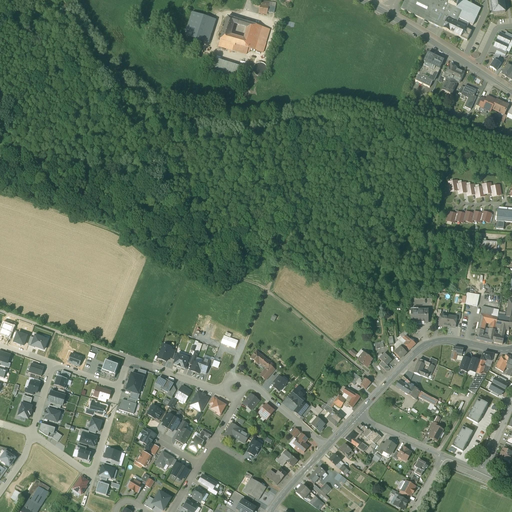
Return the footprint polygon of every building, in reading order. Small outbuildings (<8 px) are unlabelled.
[(275,6),(276,1),(269,0),(268,0),(260,0),(260,3),(258,11),(263,11),(267,12),(267,10),(274,11),(275,6)] [(444,0),(405,0),(401,9),(424,20),(424,21),(427,22),(428,21),(433,24),(444,0)] [(449,0),(448,0),(444,0),(433,24),(439,26),(446,11),(447,12),(448,9),(449,7),(450,4),(448,3),(449,0)] [(459,0),(456,7),(453,6),(452,9),(451,11),(449,14),(445,23),(442,22),(440,27),(460,36),(465,27),(466,24),(472,26),(481,8),(463,0),(459,0)] [(490,0),(492,13),(505,11),(503,0),(490,0)] [(262,25),(227,14),(220,38),(224,39),(231,41),(233,34),(230,33),(233,20),(241,23),(245,24),(248,25),(244,37),(237,35),(235,42),(248,46),(255,48),(262,25)] [(262,25),(255,48),(263,50),(270,27),(262,25)] [(465,27),(460,36),(467,40),(472,30),(465,27)] [(511,38),(511,37),(505,34),(500,32),(497,39),(508,44),(511,38)] [(224,39),(220,38),(218,43),(246,52),(248,46),(235,42),(235,44),(230,43),(231,41),(224,39)] [(505,50),(508,44),(497,39),(494,45),(499,47),(505,50)] [(443,59),(427,52),(423,60),(425,61),(420,73),(429,78),(435,65),(439,68),(443,59)] [(500,54),(495,54),(493,57),(494,58),(490,65),(496,69),(501,63),(499,61),(500,60),(497,58),(500,54)] [(241,64),(214,56),(209,71),(237,79),(241,64)] [(456,67),(450,64),(447,71),(445,75),(448,77),(447,80),(446,79),(442,88),(451,93),(455,84),(455,83),(456,81),(459,82),(460,79),(461,79),(464,72),(456,68),(456,67)] [(511,66),(508,64),(502,73),(508,77),(511,70),(511,66)] [(435,65),(429,78),(433,80),(439,68),(435,65)] [(415,80),(429,87),(433,80),(429,78),(420,73),(419,73),(415,80)] [(476,89),(466,84),(464,86),(462,93),(469,96),(465,106),(471,108),(476,96),(474,95),(474,94),(476,89)] [(496,99),(487,95),(486,99),(483,97),(480,102),(481,103),(486,105),(485,108),(491,111),(492,108),(496,99)] [(496,99),(492,108),(504,113),(507,107),(504,106),(506,102),(497,98),(496,99)] [(457,179),(448,180),(450,190),(458,188),(457,182),(457,179)] [(465,181),(457,182),(458,188),(459,192),(467,190),(466,184),(465,181)] [(490,181),(482,183),(483,185),(484,192),(492,191),(491,185),(490,181)] [(474,183),(466,184),(467,190),(468,194),(476,192),(475,186),(474,183)] [(499,183),(491,185),(492,191),(493,194),(501,193),(499,183)] [(483,185),(475,186),(476,192),(476,196),(484,194),(484,192),(483,185)] [(511,210),(502,209),(501,210),(497,209),(496,219),(497,219),(496,227),(503,227),(504,220),(511,220),(511,210)] [(457,213),(449,210),(446,219),(454,221),(455,219),(457,213)] [(465,212),(458,210),(457,213),(455,219),(463,221),(464,219),(465,212)] [(474,212),(466,210),(465,212),(464,219),(472,221),(472,218),(474,212)] [(483,212),(475,210),(474,212),(472,218),(480,221),(481,218),(483,212)] [(491,212),(483,210),(483,212),(481,218),(489,221),(491,212)] [(497,241),(480,240),(479,250),(497,251),(497,241)] [(474,294),(471,293),(471,292),(467,291),(465,302),(477,305),(478,301),(479,294),(475,293),(474,294)] [(491,307),(482,305),(477,328),(475,338),(482,340),(483,335),(482,334),(485,323),(486,321),(488,322),(491,307)] [(499,309),(491,307),(488,322),(492,322),(496,323),(498,310),(499,309)] [(428,308),(411,309),(411,321),(428,321),(428,308)] [(440,314),(440,315),(439,324),(447,325),(448,316),(444,316),(444,315),(440,314)] [(506,315),(503,315),(501,328),(505,329),(509,329),(509,327),(509,326),(510,316),(506,316),(506,315)] [(456,316),(452,316),(452,317),(448,316),(447,325),(455,326),(456,318),(456,316)] [(195,333),(205,337),(208,328),(198,325),(195,333)] [(489,335),(485,334),(483,340),(492,342),(492,341),(494,333),(495,329),(490,328),(489,335)] [(501,328),(499,334),(494,333),(492,341),(502,343),(505,329),(501,328)] [(18,333),(17,333),(15,339),(13,344),(24,348),(28,337),(18,333)] [(35,335),(34,338),(34,339),(32,346),(35,347),(44,350),(47,341),(42,339),(42,337),(35,335)] [(415,345),(410,339),(407,337),(405,335),(402,338),(406,342),(404,345),(409,350),(415,345)] [(409,350),(404,345),(401,348),(406,353),(409,350)] [(463,348),(454,346),(452,355),(456,356),(456,354),(462,355),(463,348)] [(169,350),(162,347),(158,359),(166,362),(168,357),(171,350),(169,350)] [(400,347),(394,353),(400,360),(406,353),(401,348),(400,347)] [(353,357),(357,353),(351,348),(348,352),(353,357)] [(490,353),(484,351),(484,352),(484,351),(480,361),(485,362),(486,360),(494,362),(498,354),(490,352),(490,353)] [(0,360),(2,361),(9,363),(11,356),(0,352),(0,360)] [(268,362),(256,352),(251,358),(258,364),(259,362),(267,368),(260,376),(266,380),(274,370),(271,367),(273,366),(271,364),(268,362)] [(68,364),(79,368),(83,358),(71,354),(68,364)] [(372,360),(365,354),(362,357),(361,356),(358,360),(366,367),(371,361),(372,360)] [(391,361),(384,354),(379,359),(382,362),(386,366),(387,366),(391,361)] [(187,358),(177,355),(175,361),(174,365),(184,369),(186,363),(188,359),(187,358)] [(511,357),(506,355),(504,358),(501,357),(495,368),(503,372),(507,364),(509,361),(511,357)] [(471,360),(463,357),(462,361),(459,369),(467,372),(468,370),(471,360)] [(480,361),(472,358),(471,360),(468,370),(476,373),(480,361)] [(203,359),(201,364),(194,362),(193,365),(191,371),(199,374),(200,372),(205,374),(209,365),(210,361),(203,359)] [(101,372),(115,377),(119,365),(106,360),(101,372)] [(419,360),(414,373),(420,376),(420,375),(427,378),(429,375),(430,376),(433,370),(428,368),(426,373),(422,371),(425,365),(429,367),(430,364),(429,364),(426,363),(426,362),(419,360)] [(485,362),(480,361),(476,373),(482,376),(485,377),(487,374),(483,372),(485,367),(484,366),(485,362)] [(386,366),(382,362),(379,365),(386,372),(390,369),(387,366),(386,366)] [(29,374),(31,374),(40,377),(41,377),(44,368),(31,364),(29,374)] [(139,370),(137,376),(143,377),(144,378),(146,372),(139,370)] [(69,380),(71,374),(62,371),(60,378),(68,380),(69,380)] [(482,376),(476,373),(473,380),(468,390),(475,394),(477,391),(485,377),(482,376)] [(129,382),(141,386),(143,377),(137,376),(131,374),(129,382)] [(421,379),(414,375),(410,382),(418,386),(421,379)] [(68,380),(60,378),(57,377),(56,379),(55,379),(54,383),(55,383),(54,386),(66,390),(67,386),(66,385),(68,380)] [(370,383),(365,379),(362,377),(361,379),(360,378),(359,379),(362,381),(361,382),(362,383),(360,386),(366,390),(370,383)] [(276,384),(273,387),(279,392),(282,388),(283,388),(285,386),(285,385),(287,383),(281,378),(276,384)] [(497,379),(495,378),(492,384),(504,390),(506,387),(505,387),(507,384),(505,383),(497,379)] [(165,382),(159,379),(156,384),(162,387),(165,382)] [(173,384),(166,381),(165,382),(162,387),(161,389),(168,393),(173,384)] [(40,384),(34,383),(31,382),(28,390),(34,392),(37,393),(40,384)] [(138,394),(141,386),(129,382),(126,391),(132,392),(138,394)] [(404,387),(402,385),(403,384),(399,382),(395,387),(404,393),(407,388),(404,386),(404,387)] [(168,393),(167,395),(172,398),(176,391),(173,384),(168,393)] [(504,390),(492,384),(489,389),(491,390),(499,395),(501,396),(502,393),(503,393),(504,390)] [(416,389),(409,385),(408,385),(407,388),(404,393),(415,400),(417,397),(420,392),(420,391),(419,391),(416,389)] [(99,397),(106,399),(108,400),(111,392),(102,390),(102,389),(97,387),(94,396),(99,398),(99,397)] [(185,388),(182,387),(175,398),(184,403),(191,392),(187,389),(186,388),(185,388)] [(304,396),(296,389),(289,398),(294,402),(293,402),(296,405),(297,404),(299,406),(302,402),(303,402),(304,401),(302,399),(304,396)] [(360,397),(345,389),(343,392),(344,394),(349,396),(347,399),(346,399),(346,400),(343,406),(346,408),(348,406),(352,408),(360,397)] [(57,394),(51,392),(50,397),(64,401),(65,396),(64,396),(57,394)] [(138,394),(132,392),(130,399),(137,401),(139,395),(138,394)] [(208,399),(198,392),(191,403),(196,406),(197,408),(196,409),(201,412),(208,399)] [(427,395),(420,392),(417,397),(434,406),(437,400),(427,395)] [(254,398),(251,395),(243,404),(251,410),(257,403),(256,402),(257,400),(257,399),(256,397),(254,398)] [(342,398),(338,395),(337,398),(333,403),(334,404),(341,409),(343,406),(346,400),(342,398)] [(22,403),(22,404),(30,406),(32,398),(24,396),(22,403)] [(218,400),(213,396),(209,404),(213,407),(217,401),(218,400)] [(50,397),(48,402),(54,404),(61,406),(62,406),(64,401),(50,397)] [(172,398),(167,406),(171,408),(176,400),(172,398)] [(477,398),(466,418),(478,424),(488,404),(477,398)] [(136,404),(135,404),(127,401),(122,400),(119,410),(133,415),(136,404)] [(213,407),(211,409),(220,414),(225,406),(217,401),(213,407)] [(303,402),(302,402),(299,406),(294,412),(301,417),(309,407),(303,402)] [(105,411),(106,408),(106,407),(95,403),(92,403),(90,411),(89,412),(95,413),(102,416),(104,411),(105,411)] [(29,420),(32,407),(30,406),(22,404),(18,417),(29,420)] [(273,411),(266,405),(263,409),(261,411),(259,414),(262,417),(263,415),(267,419),(273,411)] [(163,412),(153,406),(152,406),(151,407),(150,408),(150,410),(147,415),(155,419),(155,418),(158,414),(161,416),(163,412)] [(315,409),(313,407),(310,410),(318,416),(320,413),(315,409)] [(56,413),(49,410),(48,413),(46,413),(45,416),(47,417),(46,419),(57,423),(60,414),(56,413)] [(330,414),(326,419),(335,426),(338,423),(332,418),(337,412),(334,410),(330,414)] [(343,418),(337,412),(332,418),(338,423),(343,418)] [(199,413),(194,421),(198,423),(202,415),(199,413)] [(174,417),(169,414),(168,416),(164,423),(162,426),(167,429),(174,417)] [(179,420),(174,417),(167,429),(173,432),(174,429),(178,422),(179,420)] [(324,425),(317,418),(311,425),(320,433),(321,432),(320,432),(323,429),(324,429),(322,428),(324,425)] [(92,419),(89,429),(96,431),(99,432),(102,422),(99,421),(92,419)] [(188,424),(183,421),(181,424),(177,430),(180,431),(182,428),(185,430),(188,424)] [(437,425),(433,422),(429,428),(432,430),(434,427),(435,428),(437,425)] [(55,429),(41,424),(39,432),(46,437),(52,438),(54,432),(55,429)] [(238,428),(231,424),(225,436),(232,440),(233,438),(238,429),(238,428)] [(372,432),(369,429),(368,430),(367,429),(367,428),(366,427),(365,427),(363,426),(363,427),(360,424),(356,428),(363,434),(359,438),(360,439),(363,436),(369,441),(370,440),(375,434),(373,431),(372,432)] [(435,428),(434,427),(432,430),(429,437),(436,441),(442,431),(435,428)] [(473,432),(462,427),(452,446),(463,452),(473,432)] [(185,430),(182,428),(180,431),(175,440),(183,445),(191,433),(185,430)] [(356,428),(345,440),(357,448),(361,444),(360,443),(356,441),(359,438),(363,434),(356,428)] [(156,435),(145,429),(142,434),(143,435),(140,441),(144,443),(146,445),(148,443),(150,444),(151,443),(151,442),(152,440),(153,439),(156,435)] [(212,434),(205,430),(205,429),(204,429),(204,430),(201,434),(201,435),(204,436),(208,439),(209,439),(212,434)] [(238,429),(233,438),(244,444),(249,435),(238,429)] [(58,442),(62,437),(56,432),(54,432),(52,438),(58,442)] [(375,434),(370,440),(373,443),(375,444),(381,438),(376,433),(375,434)] [(88,435),(83,434),(82,436),(80,443),(94,447),(97,438),(88,435)] [(198,438),(196,437),(195,437),(192,442),(192,443),(189,448),(192,450),(193,451),(194,451),(196,453),(197,453),(197,452),(199,449),(200,450),(200,449),(202,446),(201,445),(203,442),(204,442),(203,441),(201,440),(198,438)] [(253,438),(248,446),(251,448),(254,441),(256,442),(256,441),(253,438)] [(305,442),(299,438),(297,440),(294,444),(296,446),(296,447),(294,449),(298,452),(299,451),(302,454),(308,447),(304,443),(305,442)] [(256,442),(254,441),(251,448),(248,452),(254,456),(261,445),(256,442)] [(390,444),(386,442),(384,445),(382,450),(384,451),(390,455),(395,446),(390,443),(390,444)] [(146,445),(144,449),(150,453),(154,446),(150,444),(148,443),(146,445)] [(368,447),(361,443),(360,443),(361,444),(357,448),(364,452),(368,447)] [(381,443),(378,448),(376,451),(382,454),(384,451),(382,450),(384,445),(381,443)] [(155,445),(150,453),(154,455),(158,448),(155,445)] [(351,451),(344,445),(341,448),(341,447),(338,450),(348,460),(351,457),(348,454),(351,451)] [(407,451),(403,448),(403,449),(402,449),(399,454),(398,456),(406,461),(410,453),(407,452),(407,451)] [(121,453),(107,449),(104,458),(112,460),(118,462),(118,461),(121,453)] [(510,452),(503,449),(499,458),(507,462),(508,461),(510,460),(511,458),(510,456),(511,453),(510,452)] [(85,452),(79,450),(79,451),(77,458),(81,459),(81,460),(89,463),(91,457),(90,457),(91,453),(85,452)] [(10,467),(16,459),(9,454),(6,452),(5,453),(0,460),(10,467)] [(151,457),(143,452),(137,462),(137,463),(142,466),(145,467),(151,457)] [(163,452),(156,465),(163,469),(166,464),(169,466),(170,465),(173,459),(174,459),(163,452)] [(291,456),(287,453),(286,452),(280,458),(281,459),(281,460),(285,463),(286,462),(293,467),(298,461),(291,456)] [(381,456),(376,452),(372,458),(377,462),(381,456)] [(340,461),(334,455),(329,460),(339,470),(342,467),(341,467),(338,463),(340,461)] [(426,464),(418,460),(414,468),(416,469),(414,473),(420,477),(423,472),(424,472),(425,469),(427,468),(428,466),(425,465),(426,464)] [(174,471),(171,475),(176,478),(183,467),(178,464),(174,471)] [(111,469),(104,467),(102,466),(99,476),(101,477),(107,478),(111,480),(114,470),(111,469)] [(188,469),(183,467),(176,478),(181,481),(183,477),(188,469)] [(325,473),(319,468),(314,474),(321,480),(322,479),(320,477),(325,473)] [(281,469),(276,474),(276,475),(271,480),(271,481),(277,485),(287,474),(281,469)] [(276,474),(271,470),(266,476),(271,480),(276,475),(276,474)] [(321,480),(314,474),(308,479),(314,484),(318,480),(320,481),(321,480)] [(216,484),(202,476),(199,482),(210,489),(212,490),(214,488),(216,484)] [(88,482),(81,477),(73,489),(81,495),(86,487),(85,487),(88,482)] [(139,483),(132,479),(127,487),(131,489),(131,490),(135,492),(135,491),(139,494),(143,486),(139,483)] [(154,482),(148,479),(146,482),(145,485),(144,485),(150,489),(154,482)] [(264,487),(252,479),(247,487),(251,490),(248,494),(259,500),(259,499),(258,499),(262,494),(260,492),(264,487)] [(37,480),(29,493),(34,496),(39,488),(48,493),(50,489),(37,480)] [(415,487),(405,482),(400,491),(408,495),(410,496),(412,493),(412,494),(414,490),(415,487)] [(109,486),(99,483),(96,493),(106,496),(109,486)] [(310,492),(303,485),(296,493),(303,500),(307,502),(309,500),(307,498),(305,498),(310,492)] [(39,488),(34,496),(31,501),(41,507),(44,502),(49,494),(48,493),(39,488)] [(205,493),(197,488),(193,495),(194,496),(201,500),(205,493)] [(11,499),(17,502),(21,495),(16,491),(11,499)] [(154,506),(164,511),(171,498),(159,491),(154,500),(152,505),(154,506)] [(315,496),(311,501),(309,500),(307,502),(312,505),(318,499),(315,496)] [(144,505),(152,510),(154,506),(152,505),(154,500),(149,497),(144,505)] [(403,499),(398,497),(397,498),(394,505),(396,506),(396,507),(398,509),(400,508),(403,510),(407,502),(403,499)] [(29,499),(21,511),(37,511),(41,507),(31,501),(29,499)] [(242,500),(236,510),(240,511),(253,511),(254,510),(256,508),(249,504),(242,500)] [(190,502),(188,501),(183,508),(188,511),(193,511),(197,506),(190,502)]
